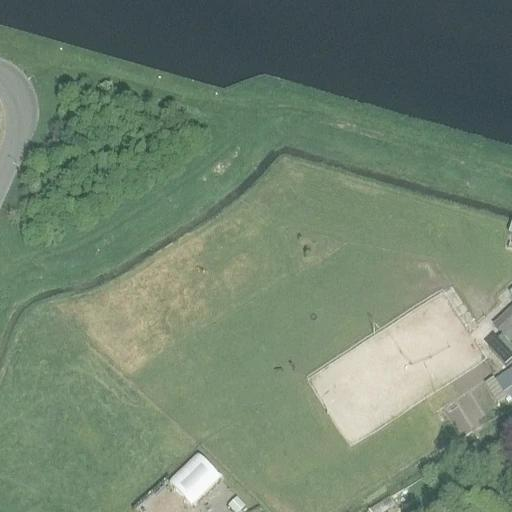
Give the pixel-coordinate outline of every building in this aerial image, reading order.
[(511,331),(511,291),(509,295),(511,298),(511,307),(492,327),(504,339),(511,331)] [(511,360),(496,343),(489,350),(505,367),(511,360)] [(498,405),(507,400),(494,380),(486,385),(498,405)] [(219,481),(197,458),(168,486),(190,509),(219,481)] [(231,511),(240,511),(244,508),(237,500),(228,508),(231,511)]
